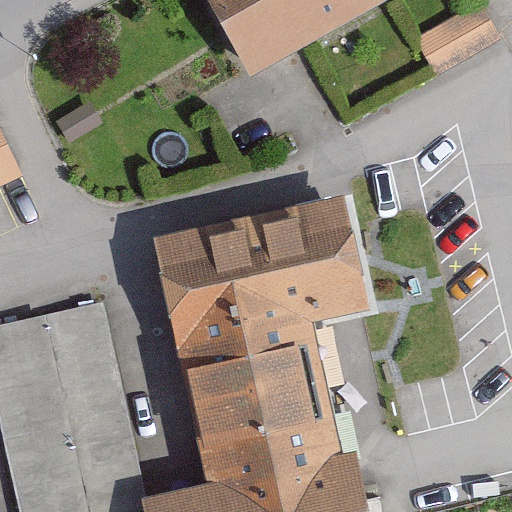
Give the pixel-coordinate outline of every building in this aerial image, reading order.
[(200,0),(249,85),(398,2),(397,0),(200,0)] [(495,48),(475,14),(414,49),(434,83),(495,48)] [(0,192),(17,186),(0,148),(0,192)] [(366,315),(345,208),(156,243),(205,497),(143,509),(143,511),(367,511),(357,461),(335,465),(308,326),(366,315)] [(139,511),(97,310),(0,330),(0,453),(12,511),(139,511)]
